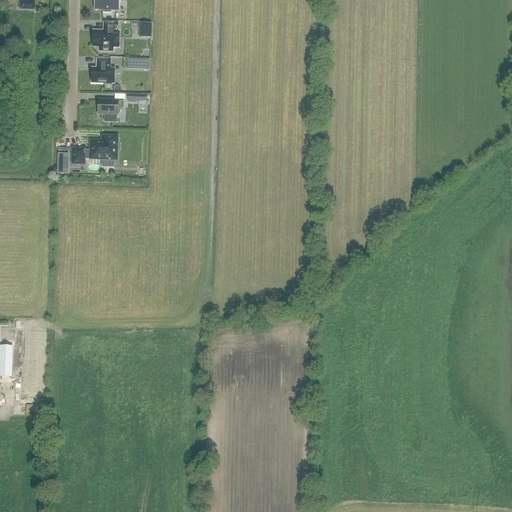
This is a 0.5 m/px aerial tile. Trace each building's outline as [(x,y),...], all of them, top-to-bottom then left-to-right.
[(29,0),(20,0),(19,9),(35,11),(36,1),(29,0)] [(93,0),(94,10),(102,10),(102,13),(111,13),(111,11),(119,11),(119,1),(122,1),(121,0),(93,0)] [(93,31),(92,47),(99,47),(99,51),(112,51),(112,47),(118,47),(119,32),(117,32),(117,24),(104,23),(104,32),(93,31)] [(144,23),(144,37),(151,38),(152,23),(144,23)] [(127,58),(127,68),(149,69),(150,59),(127,58)] [(96,69),(92,69),(91,83),(105,83),(105,85),(104,85),(112,86),(112,85),(111,85),(111,84),(113,84),(114,69),(110,69),(110,60),(97,59),(96,69)] [(98,101),(98,114),(104,114),(104,122),(117,122),(117,115),(118,102),(98,101)] [(84,151),(84,149),(72,149),(72,164),(84,164),(84,159),(102,159),(102,160),(114,161),(114,159),(116,160),(116,137),(102,137),(102,142),(98,142),(98,144),(91,144),(91,151),(84,151)] [(68,173),(69,148),(58,147),(57,173),(68,173)] [(0,346),(0,376),(11,377),(12,347),(0,346)]
